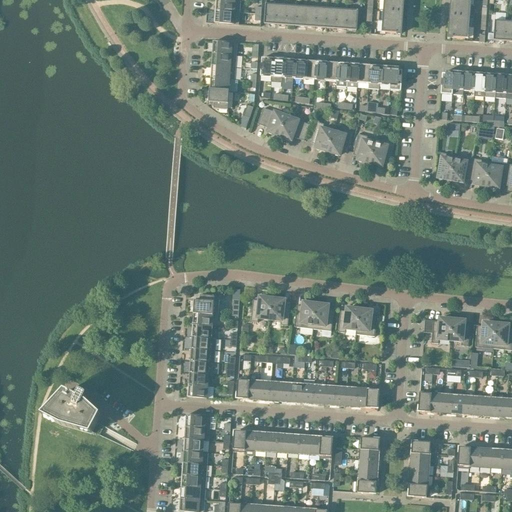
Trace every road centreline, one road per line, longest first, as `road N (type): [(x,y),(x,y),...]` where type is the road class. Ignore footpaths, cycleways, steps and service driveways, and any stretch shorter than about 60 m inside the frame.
road 1 (residential): [(158,404),(174,280),(235,274),(406,295)]
road 2 (residential): [(180,99),(244,144),(411,193)]
road 3 (residential): [(158,404),(386,420),(397,414)]
road 4 (residential): [(185,31),(423,48)]
road 5 (residential): [(411,193),(423,48)]
